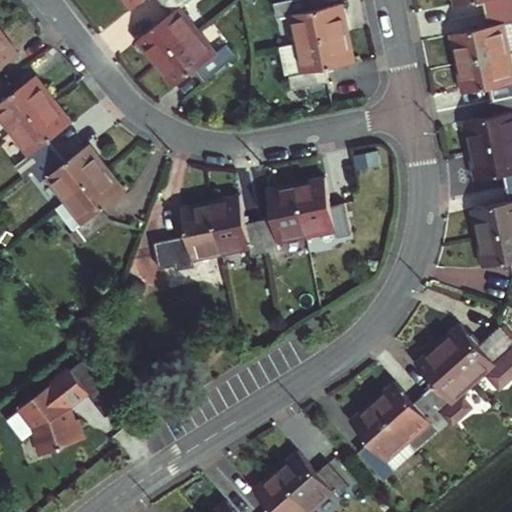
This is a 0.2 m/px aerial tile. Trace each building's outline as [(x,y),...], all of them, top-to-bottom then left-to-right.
[(136,29),(154,52),(197,18),(182,0),(170,0),(171,1),(136,29)] [(278,0),(280,0),(288,29),(340,17),(335,0),(272,0),(273,1),(278,0)] [(442,18),(449,48),(511,33),(511,2),(510,3),(509,0),(477,0),(479,11),(442,18)] [(348,47),(340,17),(288,29),(276,32),(283,60),(286,59),(290,76),(323,68),(320,54),(348,47)] [(215,41),(197,18),(154,52),(173,75),(195,57),(204,69),(228,50),(219,38),(215,41)] [(7,28),(0,33),(0,89),(12,80),(4,69),(26,52),(7,28)] [(481,70),(484,85),(511,78),(511,33),(449,48),(455,76),(481,70)] [(12,80),(0,89),(0,107),(2,106),(20,128),(60,97),(42,74),(21,91),(12,80)] [(460,104),(466,132),(511,122),(511,78),(484,85),(487,99),(460,104)] [(60,97),(20,128),(39,153),(26,163),(34,174),(41,168),(67,147),(59,137),(79,121),(60,97)] [(500,157),(503,171),(511,168),(511,122),(466,132),(473,163),(500,157)] [(56,173),(74,196),(115,163),(96,140),(75,157),(67,147),(41,168),(49,179),(56,173)] [(320,161),(291,167),(301,218),(331,212),(332,219),(347,216),(341,186),(326,189),(320,161)] [(115,163),(74,196),(63,204),(80,227),(85,223),(95,236),(121,215),(111,202),(133,185),(115,163)] [(301,218),(291,167),(262,173),(267,197),(253,200),(260,234),(273,231),(272,224),(301,218)] [(471,191),(477,219),(511,212),(511,168),(503,171),(506,184),(471,191)] [(237,178),(207,184),(217,235),(247,229),(249,236),(260,234),(253,200),(242,203),(237,178)] [(189,241),(217,235),(207,184),(178,190),(184,218),(170,221),(176,251),(191,248),(189,241)] [(511,212),(477,219),(484,250),(511,244),(511,245),(511,212)] [(439,335),(474,372),(484,362),(486,362),(496,372),(503,372),(511,363),(511,348),(510,347),(511,344),(511,328),(499,315),(478,334),(460,315),(439,335)] [(474,372),(439,335),(418,356),(436,375),(425,385),(446,408),(457,397),(453,393),(474,372)] [(44,425),(41,427),(48,448),(72,440),(71,438),(91,431),(84,412),(80,413),(75,400),(94,384),(76,362),(40,391),(38,389),(24,400),(44,425)] [(395,373),(374,393),(420,440),(440,420),(437,417),(446,408),(425,385),(416,395),(395,373)] [(420,440),(374,393),(352,414),(370,432),(360,442),(380,463),(391,453),(398,461),(420,440)] [(295,438),(274,459),(311,497),(332,477),(337,482),(348,471),(326,449),(315,459),(295,438)] [(272,498),(261,509),(263,511),(296,511),(311,497),(274,459),(254,479),(272,498)] [(245,511),(225,491),(203,511),(263,511),(261,509),(258,511),(245,511)]
